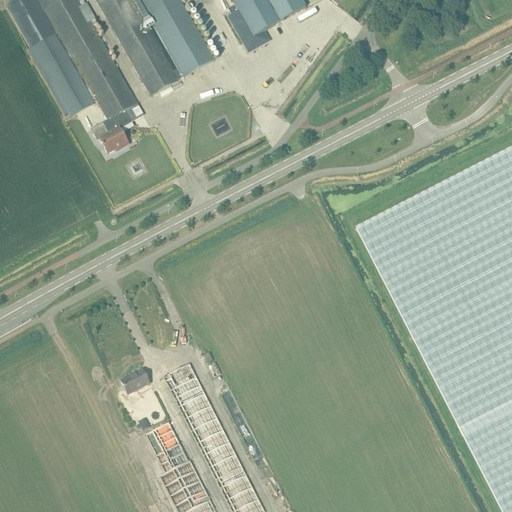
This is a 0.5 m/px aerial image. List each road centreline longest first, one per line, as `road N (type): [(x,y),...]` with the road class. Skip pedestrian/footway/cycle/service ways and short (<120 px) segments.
road 1 (tertiary): [(0,320),(409,105)]
road 2 (unclassified): [(32,323),(316,176),(369,170),(428,142)]
road 3 (unclassified): [(362,33),(273,152),(79,254)]
